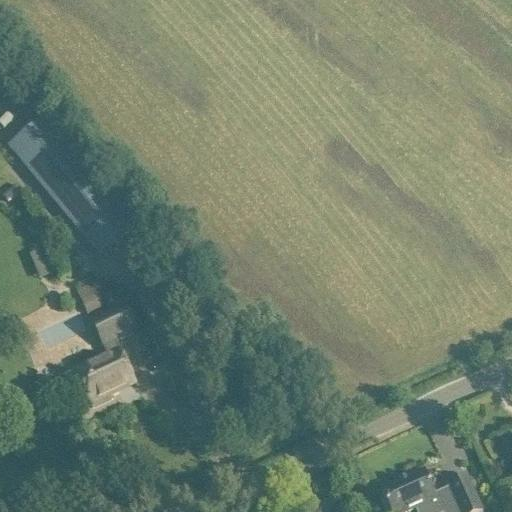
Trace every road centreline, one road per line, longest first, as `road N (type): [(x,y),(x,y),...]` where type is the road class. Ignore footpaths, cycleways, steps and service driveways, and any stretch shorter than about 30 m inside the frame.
road 1 (residential): [(224,0),(397,209),(264,322)]
road 2 (residential): [(57,63),(264,322)]
road 3 (unclassified): [(195,511),(356,437)]
road 4 (unclassified): [(356,437),(511,366)]
road 5 (residential): [(264,322),(356,437)]
